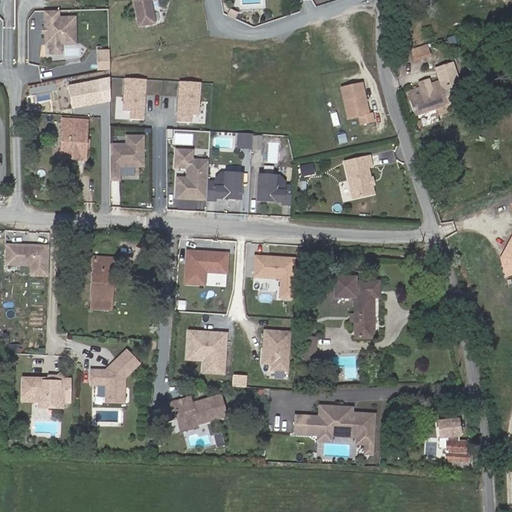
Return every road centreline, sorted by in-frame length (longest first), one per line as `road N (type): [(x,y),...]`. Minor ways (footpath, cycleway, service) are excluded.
road 1 (unclassified): [(0,215),(432,235)]
road 2 (unknown): [(169,97),(159,392)]
road 3 (unclassified): [(490,511),(470,361),(432,235)]
road 4 (unclassified): [(432,235),(392,90),(384,0)]
road 5 (unknown): [(53,218),(47,330),(92,352)]
